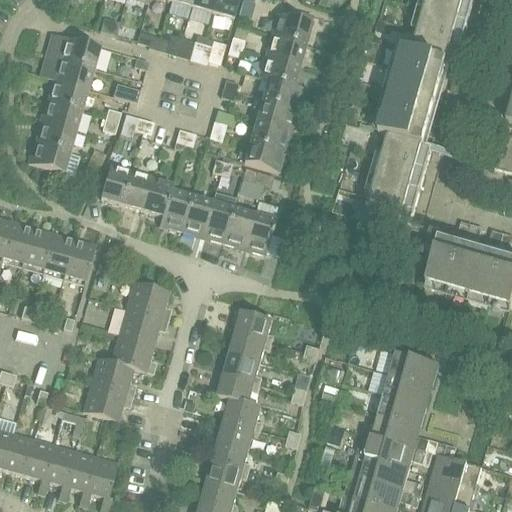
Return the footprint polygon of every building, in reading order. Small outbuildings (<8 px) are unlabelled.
[(171,0),(171,4),(191,10),(194,0),(171,0)] [(194,0),(191,10),(212,16),(216,0),(194,0)] [(233,22),(239,0),(216,0),(212,16),(233,22)] [(364,222),(409,235),(433,150),(422,147),(446,64),(456,67),(474,0),(427,0),(412,54),(402,51),(378,136),(388,139),(364,222)] [(485,1),(482,12),(495,15),(498,5),(485,1)] [(482,12),(478,22),(492,26),(495,15),(482,12)] [(301,15),(298,23),(277,17),(271,38),(305,48),(310,26),(309,26),(312,17),(301,15)] [(475,33),(472,43),(486,47),(489,37),(475,33)] [(139,35),(136,46),(148,49),(148,51),(157,54),(160,42),(139,35)] [(93,73),(99,51),(64,41),(64,42),(53,38),(51,46),(48,48),(44,59),(93,73)] [(271,38),(265,59),(299,69),(305,48),(271,38)] [(177,60),(182,42),(169,39),(168,44),(165,56),(177,60)] [(232,41),(229,49),(242,53),(244,44),(232,41)] [(168,44),(160,42),(157,54),(165,56),(168,44)] [(182,42),(177,60),(189,64),(194,45),(182,42)] [(472,43),(469,54),(483,58),(486,47),(472,43)] [(211,50),(207,66),(219,69),(225,48),(212,44),(211,50)] [(194,45),(189,64),(198,66),(203,48),(194,45)] [(211,50),(203,48),(198,66),(206,68),(207,66),(211,50)] [(229,49),(227,57),(239,61),(242,53),(229,49)] [(87,93),(93,73),(44,59),(41,70),(43,73),(41,80),(87,93)] [(265,59),(259,80),(301,92),(302,91),(293,89),(299,69),(265,59)] [(148,65),(136,61),(133,70),(146,74),(148,65)] [(355,84),(368,88),(370,79),(358,76),(355,84)] [(52,84),(46,104),(81,115),(87,93),(41,80),(52,84)] [(267,84),(262,103),(296,113),(301,92),(259,80),(259,82),(267,84)] [(453,81),(450,94),(460,97),(464,84),(453,81)] [(225,83),(222,92),(236,96),(238,87),(225,83)] [(475,87),(464,84),(460,97),(471,101),(475,87)] [(137,107),(139,99),(140,94),(114,87),(110,100),(137,107)] [(222,92),(220,101),(234,104),(236,96),(222,92)] [(262,103),(256,124),(290,134),(296,113),(262,103)] [(46,104),(40,125),(75,135),(81,115),(46,104)] [(118,125),(120,116),(107,113),(105,122),(118,125)] [(443,116),(440,127),(454,131),(457,120),(443,116)] [(145,124),(136,121),(133,134),(142,136),(145,124)] [(114,137),(118,125),(105,122),(102,134),(114,137)] [(154,126),(145,124),(142,136),(150,139),(154,126)] [(256,124),(250,145),(284,155),(290,134),(256,124)] [(511,125),(506,124),(493,172),(511,177),(511,125)] [(40,125),(34,145),(69,155),(75,135),(40,125)] [(213,125),(211,134),(223,137),(226,128),(213,125)] [(440,127),(437,137),(451,141),(454,131),(440,127)] [(188,136),(178,133),(175,146),(184,148),(188,136)] [(211,134),(209,142),(221,145),(223,137),(211,134)] [(195,138),(188,136),(184,148),(192,151),(195,138)] [(63,177),(69,155),(34,145),(28,167),(63,177)] [(244,167),(278,176),(284,155),(250,145),(244,167)] [(94,153),(90,161),(102,165),(105,158),(94,153)] [(86,169),(97,174),(102,165),(90,161),(86,169)] [(224,165),(215,163),(211,175),(220,178),(224,165)] [(232,167),(224,165),(220,178),(228,180),(232,167)] [(100,202),(121,208),(131,174),(110,168),(100,202)] [(262,190),(266,177),(245,172),(242,184),(253,187),(262,190)] [(121,208),(142,214),(147,197),(152,180),(131,174),(121,208)] [(266,177),(262,190),(270,192),(273,179),(266,177)] [(142,214),(161,220),(162,220),(170,195),(171,195),(174,186),(152,180),(147,197),(142,214)] [(159,228),(182,234),(192,201),(171,195),(170,195),(162,220),(161,220),(159,228)] [(182,234),(203,240),(212,206),(192,201),(182,234)] [(203,240),(224,246),(233,212),(212,206),(203,240)] [(224,246),(244,252),(254,218),(233,212),(224,246)] [(265,258),(275,224),(254,218),(244,252),(265,258)] [(0,264),(11,226),(0,222),(0,264)] [(461,225),(457,238),(468,241),(472,228),(461,225)] [(0,264),(0,265),(20,271),(21,271),(32,232),(11,226),(0,264)] [(483,231),(472,228),(468,241),(479,244),(483,231)] [(21,271),(41,277),(53,238),(32,232),(21,271)] [(504,236),(493,233),(489,247),(500,250),(504,236)] [(432,236),(430,235),(429,237),(425,252),(435,255),(426,286),(511,310),(511,308),(511,264),(439,244),(440,240),(440,238),(432,236)] [(511,247),(511,238),(504,236),(500,250),(511,253),(511,247)] [(73,244),(53,238),(41,277),(62,283),(73,244)] [(62,283),(83,289),(95,250),(73,244),(62,283)] [(164,311),(168,296),(133,286),(125,313),(168,325),(171,313),(164,311)] [(24,310),(20,321),(28,323),(31,312),(24,310)] [(39,314),(31,312),(28,323),(36,326),(39,314)] [(125,313),(118,340),(154,349),(158,334),(165,336),(168,325),(125,313)] [(242,315),(236,337),(271,347),(274,339),(268,338),(272,324),(242,315)] [(70,336),(74,324),(65,322),(62,333),(70,336)] [(314,328),(312,335),(316,340),(322,342),(325,332),(314,328)] [(236,337),(230,358),(260,366),(264,353),(269,355),(271,347),(236,337)] [(156,366),(149,365),(154,349),(118,340),(111,366),(132,372),(153,378),(156,366)] [(307,348),(305,355),(304,357),(316,360),(318,352),(307,348)] [(304,359),(302,364),(314,367),(316,360),(304,357),(305,355),(295,352),(294,356),(304,359)] [(439,369),(396,357),(390,378),(433,390),(439,369)] [(230,358),(224,379),(261,389),(263,381),(256,379),(260,366),(230,358)] [(98,362),(91,388),(132,400),(136,389),(128,387),(132,372),(111,366),(98,362)] [(16,379),(8,377),(4,389),(12,391),(16,379)] [(390,378),(384,399),(427,411),(433,390),(390,378)] [(224,379),(218,399),(261,411),(248,407),(252,394),(258,396),(261,389),(224,379)] [(117,425),(122,410),(129,412),(132,400),(91,388),(83,416),(117,425)] [(295,390),(293,398),(305,401),(307,393),(295,390)] [(44,408),(47,396),(39,394),(35,406),(44,408)] [(291,405),(303,408),(305,401),(293,398),(291,405)] [(231,404),(225,424),(261,434),(263,426),(257,424),(261,411),(218,399),(218,400),(231,404)] [(384,399),(378,420),(421,432),(427,411),(384,399)] [(70,439),(78,441),(84,421),(63,415),(60,422),(73,426),(70,439)] [(378,420),(372,441),(415,453),(419,437),(421,432),(378,420)] [(225,424),(219,444),(249,453),(253,440),(258,442),(261,434),(225,424)] [(331,433),(327,449),(338,452),(342,436),(331,433)] [(0,473),(2,474),(12,438),(0,434),(0,473)] [(289,434),(287,441),(299,445),(301,437),(289,434)] [(2,474),(23,480),(33,444),(12,438),(2,474)] [(426,454),(429,443),(419,440),(416,452),(423,454),(426,454)] [(285,449),(297,452),(299,445),(287,441),(285,449)] [(372,441),(366,461),(409,473),(415,453),(372,441)] [(438,446),(429,443),(426,454),(433,456),(433,457),(435,457),(438,446)] [(45,499),(48,487),(44,486),(54,450),(33,444),(23,480),(40,485),(37,497),(45,499)] [(219,444),(214,465),(249,476),(251,468),(245,466),(249,453),(219,444)] [(447,448),(438,446),(435,457),(438,458),(444,460),(447,448)] [(453,462),(457,451),(447,448),(444,460),(453,462)] [(69,493),(65,492),(75,456),(54,450),(44,486),(48,487),(61,490),(57,502),(66,504),(69,493)] [(420,466),(423,454),(416,452),(412,464),(420,466)] [(429,468),(433,457),(433,456),(426,454),(423,454),(420,466),(429,468)] [(95,462),(75,456),(65,492),(69,493),(82,496),(78,508),(86,510),(90,499),(85,497),(95,462)] [(453,462),(444,460),(438,458),(432,480),(475,492),(481,470),(453,462)] [(366,461),(360,482),(403,494),(409,473),(366,461)] [(117,468),(95,462),(85,497),(90,499),(102,502),(99,511),(108,511),(110,505),(107,504),(117,468)] [(214,465),(208,486),(237,495),(241,481),(247,483),(249,476),(214,465)] [(321,471),(316,486),(331,490),(334,475),(321,471)] [(290,478),(289,478),(278,475),(275,483),(288,487),(290,478)] [(467,511),(469,511),(475,492),(432,480),(426,500),(467,511)] [(360,482),(354,503),(386,511),(398,511),(403,494),(360,482)] [(286,494),(288,487),(275,483),(273,490),(286,494)] [(412,497),(412,496),(415,485),(407,483),(404,494),(412,497)] [(424,488),(415,485),(412,496),(421,499),(424,488)] [(208,486),(202,507),(221,511),(238,511),(239,510),(233,508),(237,495),(208,486)] [(409,508),(412,497),(404,494),(401,505),(409,508)] [(418,510),(421,499),(412,496),(412,497),(409,508),(418,510)] [(467,511),(426,500),(423,511),(467,511)] [(386,511),(354,503),(351,511),(386,511)]
